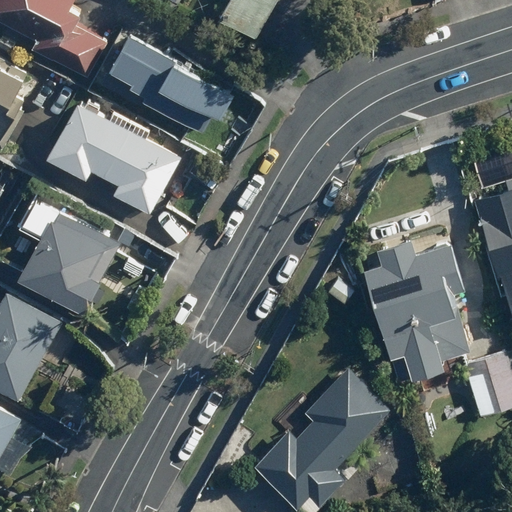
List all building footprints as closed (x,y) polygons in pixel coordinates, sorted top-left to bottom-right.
[(0,0),(0,20),(34,37),(30,46),(88,75),(107,38),(75,22),(81,10),(69,5),(71,0),(0,0)] [(234,87),(126,29),(107,66),(129,78),(127,83),(143,91),(141,95),(204,129),(213,112),(218,115),(234,87)] [(0,58),(0,143),(4,146),(39,78),(0,58)] [(74,96),(43,153),(84,175),(89,167),(115,181),(110,189),(149,211),(181,154),(99,109),(100,106),(85,98),(83,101),(74,96)] [(0,161),(0,230),(30,180),(0,161)] [(511,186),(473,199),(511,317),(511,186)] [(92,275),(113,233),(54,203),(18,273),(86,308),(101,279),(92,275)] [(450,289),(466,284),(454,241),(414,252),(410,238),(373,248),(377,264),(349,272),(367,337),(456,311),(450,289)] [(0,386),(17,396),(62,319),(6,287),(0,296),(0,386)] [(460,320),(434,327),(443,357),(468,350),(460,320)] [(428,326),(395,337),(409,375),(441,364),(428,326)] [(511,345),(465,357),(478,412),(511,403),(511,345)] [(287,425),(253,460),(295,501),(305,491),(316,501),(345,472),(335,463),(391,407),(348,364),(304,408),(312,415),(295,433),(287,425)] [(0,453),(20,415),(0,404),(0,453)]
